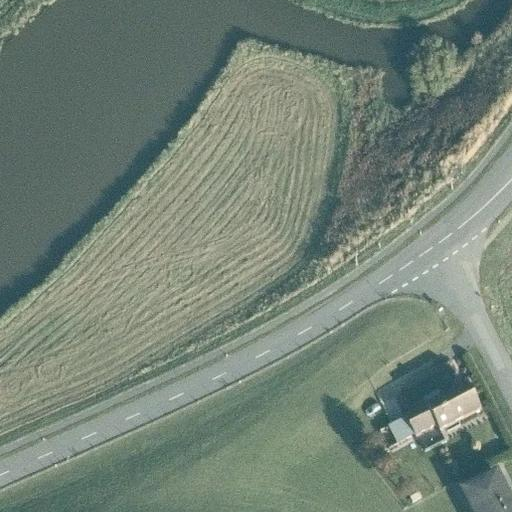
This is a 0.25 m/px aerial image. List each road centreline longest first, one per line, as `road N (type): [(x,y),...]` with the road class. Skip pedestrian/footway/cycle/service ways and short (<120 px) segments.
road 1 (residential): [(0,477),(209,378),(434,256)]
road 2 (residential): [(511,387),(434,256)]
